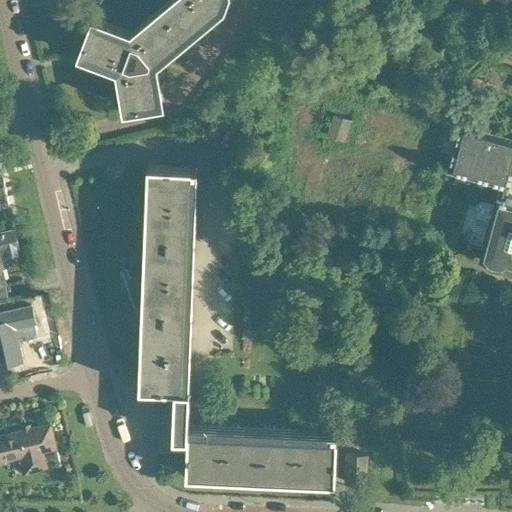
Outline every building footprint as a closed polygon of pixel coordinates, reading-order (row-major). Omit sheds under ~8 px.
[(225,0),(169,0),(161,7),(185,36),(225,4),(225,0)] [(155,60),(185,36),(161,7),(131,32),(94,18),(81,53),(119,66),(126,107),(162,100),(155,60)] [(433,187),(433,119),(349,119),(349,105),(349,75),(304,75),(304,105),(342,105),(342,119),(283,119),(283,187),(433,187)] [(192,165),(179,165),(179,160),(168,160),(168,164),(149,163),(139,386),(140,386),(161,387),(160,405),(175,407),(174,431),(159,432),(159,450),(188,451),(189,424),(198,166),(192,166),(192,165)] [(0,205),(9,203),(0,164),(0,205)] [(497,195),(481,255),(483,256),(485,258),(487,260),(489,262),(493,263),(497,264),(500,264),(504,264),(508,262),(511,263),(511,198),(506,197),(498,195),(497,195)] [(0,258),(21,253),(14,229),(0,232),(0,283),(6,283),(0,259),(0,258)] [(0,363),(23,359),(18,338),(25,336),(25,338),(39,335),(32,304),(0,311),(0,363)] [(51,423),(0,434),(0,460),(21,456),(25,472),(61,464),(51,423)] [(337,430),(189,424),(188,451),(186,474),(335,481),(338,436),(337,436),(337,430)] [(346,452),(345,478),(345,481),(366,482),(368,453),(346,452)]
